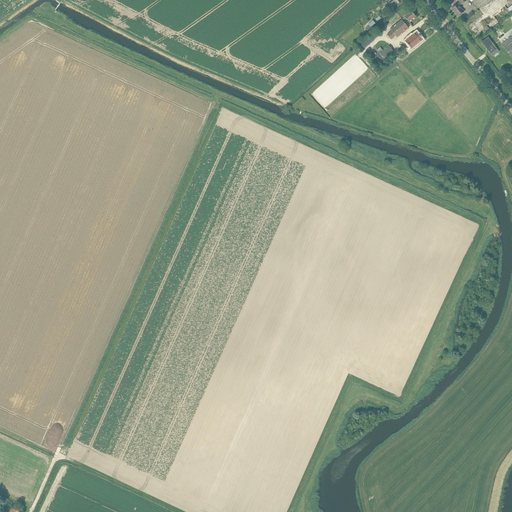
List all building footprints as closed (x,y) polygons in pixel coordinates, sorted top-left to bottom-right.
[(462,4),(466,1),(465,0),(458,0),(460,2),(458,4),(457,4),(451,8),(458,16),(462,13),(464,12),(459,6),(461,4),(462,4)] [(409,22),(412,19),(416,16),(411,11),(407,14),(404,17),(405,18),(390,30),(391,31),(387,34),(387,35),(391,39),(395,36),(396,37),(408,28),(404,23),(407,20),(409,22)] [(364,49),(382,34),(378,29),(360,44),(364,49)] [(422,39),(416,32),(413,36),(412,35),(407,39),(407,40),(406,41),(406,42),(403,44),(407,48),(408,50),(411,48),(422,39)] [(511,35),(502,44),(511,57),(511,35)] [(488,36),(481,42),(490,53),(497,48),(488,36)]
